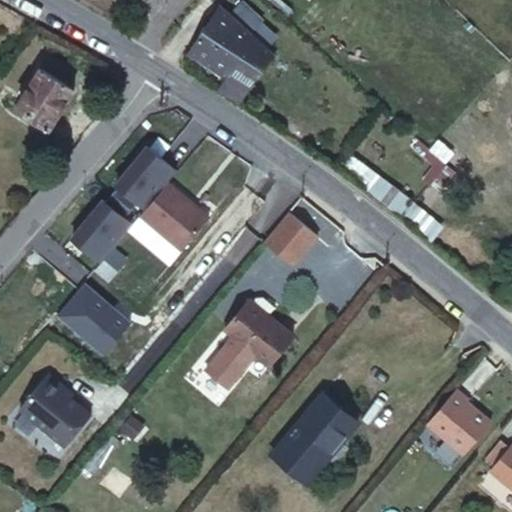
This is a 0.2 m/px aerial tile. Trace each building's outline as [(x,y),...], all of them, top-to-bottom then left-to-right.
[(271,53),(219,6),(188,52),(226,74),(215,88),(232,99),(271,53)] [(38,68),(14,107),(47,128),(72,89),(38,68)] [(309,132),(300,143),(326,160),(333,149),(309,132)] [(365,188),(398,212),(408,197),(376,174),(365,188)] [(212,213),(171,179),(144,211),(185,245),(212,213)] [(128,258),(115,246),(98,266),(112,277),(128,258)] [(501,290),(496,296),(506,303),(510,298),(501,290)] [(255,297),(251,302),(264,312),(270,305),(262,298),(255,297)] [(264,312),(251,302),(249,300),(225,329),(269,365),(293,336),(264,312)] [(21,407),(65,444),(91,413),(63,389),(63,383),(56,377),(49,377),(48,376),(21,407)] [(487,415),(467,398),(469,396),(457,386),(428,420),(460,447),(487,415)] [(322,393),(273,453),(307,481),(356,421),(322,393)] [(506,440),(497,433),(480,451),(489,459),(506,440)] [(489,459),(486,462),(511,485),(511,439),(509,436),(506,440),(489,459)]
